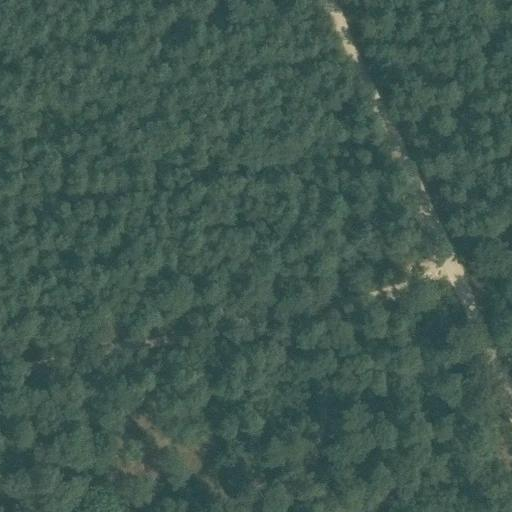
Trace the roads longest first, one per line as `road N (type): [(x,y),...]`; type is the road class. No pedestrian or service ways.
road 1 (track): [(441,260),(0,357)]
road 2 (track): [(441,260),(323,0)]
road 3 (track): [(511,414),(441,260)]
